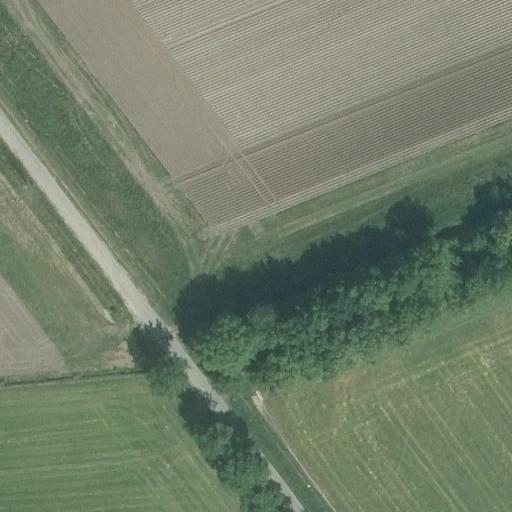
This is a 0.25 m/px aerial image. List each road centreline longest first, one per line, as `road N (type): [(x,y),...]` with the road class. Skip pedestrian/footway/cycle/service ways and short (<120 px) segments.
road 1 (unclassified): [(295,511),(0,121)]
road 2 (track): [(511,241),(255,343),(215,403)]
